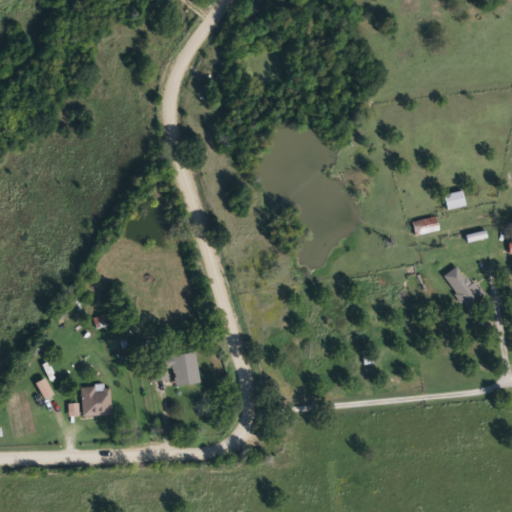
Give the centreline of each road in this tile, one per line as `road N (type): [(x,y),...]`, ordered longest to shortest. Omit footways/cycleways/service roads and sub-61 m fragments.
road 1 (residential): [(0,454),(219,444),(244,424),(245,369),(169,100),(228,0)]
road 2 (track): [(244,424),(322,456),(340,473),(353,511)]
